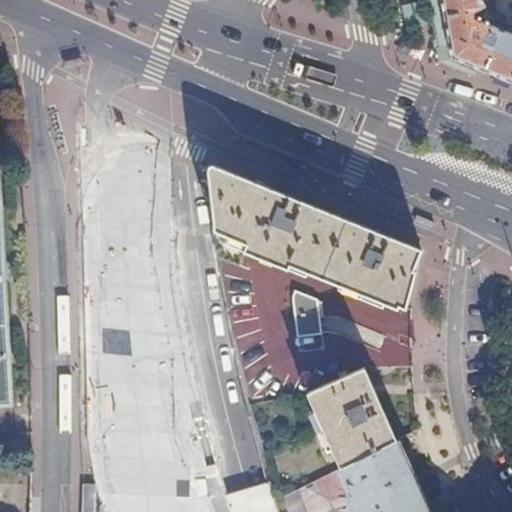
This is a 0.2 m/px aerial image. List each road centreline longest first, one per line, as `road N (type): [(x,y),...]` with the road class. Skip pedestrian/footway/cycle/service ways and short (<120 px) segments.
road 1 (primary): [(204,93),(511,219)]
road 2 (primary): [(23,18),(204,93)]
road 3 (primary): [(511,139),(358,83)]
road 4 (primary): [(358,83),(231,33)]
